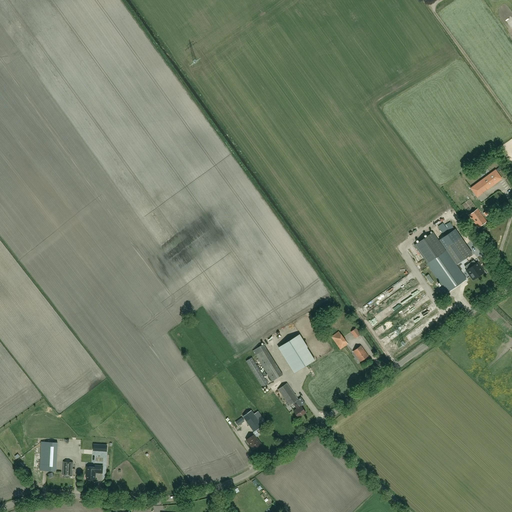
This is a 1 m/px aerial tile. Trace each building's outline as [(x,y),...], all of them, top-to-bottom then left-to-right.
[(471,188),(477,197),(501,179),(495,170),(471,188)] [(487,221),(481,214),(480,214),(479,214),(480,213),(477,209),(469,215),(473,221),(474,221),(475,222),(474,222),(478,228),(487,221)] [(457,264),(472,253),(460,237),(462,236),(457,229),(445,237),(447,241),(442,245),(457,264)] [(444,295),(465,280),(432,233),(415,245),(427,263),(442,285),(439,287),(444,295)] [(472,261),(468,264),(477,277),(483,273),(476,263),(475,264),(472,261)] [(468,264),(464,267),(466,270),(465,271),(472,281),(477,277),(468,264)] [(361,335),(356,328),(351,332),(356,338),(361,335)] [(340,349),(348,344),(339,331),(331,336),(340,349)] [(315,360),(307,348),(308,347),(300,334),(299,334),(282,345),(298,371),(315,360)] [(272,381),(283,375),(263,344),(253,351),(272,381)] [(361,362),(369,356),(361,345),(353,351),(361,362)] [(268,384),(252,358),(246,361),(262,387),(268,384)] [(287,383),(281,387),(278,389),(290,405),(293,403),(297,408),(293,411),(298,418),(306,412),(301,406),(300,406),(296,401),(298,399),(287,383)] [(246,420),(254,431),(266,423),(257,410),(253,413),(251,409),(243,415),(243,416),(246,420)] [(107,437),(125,425),(119,417),(115,419),(117,421),(110,426),(112,428),(108,430),(107,428),(102,431),(107,437)] [(110,447),(103,453),(104,455),(106,458),(109,462),(111,465),(116,463),(129,451),(134,447),(137,444),(133,440),(130,434),(125,436),(121,439),(115,444),(110,447)] [(253,450),(261,444),(254,434),(246,440),(253,450)] [(41,441),(41,454),(40,470),(56,471),(57,442),(41,441)] [(86,450),(81,456),(86,460),(90,454),(86,450)] [(72,475),(73,462),(63,461),(62,475),(72,475)] [(95,465),(95,467),(86,466),(86,475),(87,475),(86,479),(95,480),(95,472),(102,473),(103,466),(95,465)]
